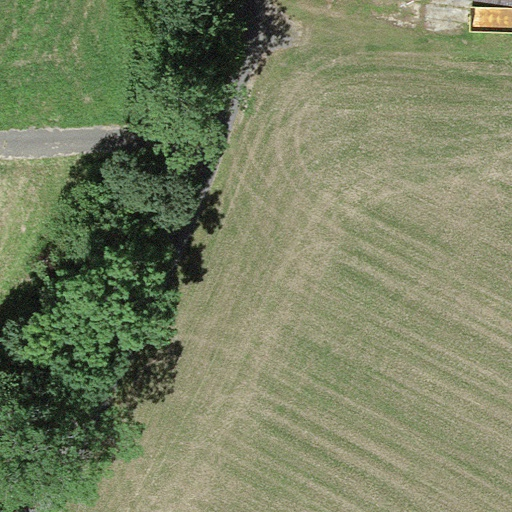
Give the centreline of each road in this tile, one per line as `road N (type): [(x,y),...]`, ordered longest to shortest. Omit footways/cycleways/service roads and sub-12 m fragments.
road 1 (track): [(241,0),(211,133),(74,434),(27,511)]
road 2 (track): [(211,133),(0,150)]
